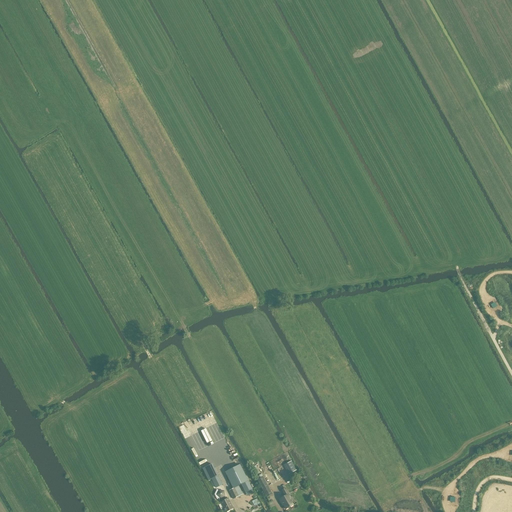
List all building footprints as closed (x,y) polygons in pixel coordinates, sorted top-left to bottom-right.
[(291,460),(283,465),(288,474),(296,470),(291,460)] [(212,464),(202,469),(208,481),(211,479),(216,488),(222,485),(218,476),(212,464)] [(240,465),(225,472),(227,477),(233,489),(238,486),(241,485),(245,483),(248,481),(242,469),(240,465)] [(267,497),(272,494),(263,477),(257,480),(267,497)] [(245,483),(241,485),(246,493),(252,490),(248,481),(245,483)] [(233,489),(229,491),(233,499),(243,495),(238,486),(233,489)] [(282,504),(283,504),(285,510),(293,505),(290,498),(285,488),(282,490),(285,496),(279,499),(281,504),(282,504)] [(231,504),(228,499),(225,500),(223,497),(224,496),(223,492),(219,491),(216,489),(216,490),(217,490),(214,494),(217,500),(218,499),(220,503),(221,504),(224,511),(226,511),(233,509),(231,504)]
